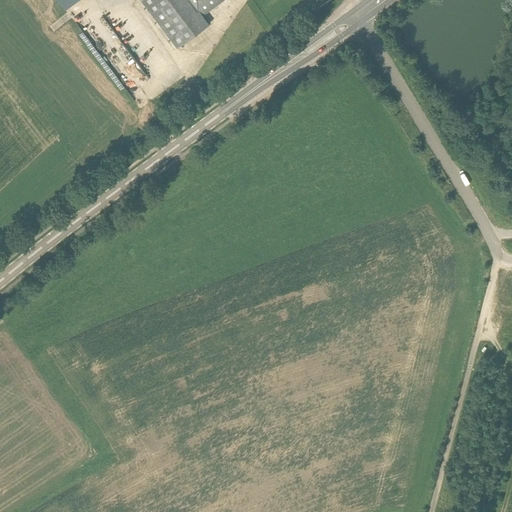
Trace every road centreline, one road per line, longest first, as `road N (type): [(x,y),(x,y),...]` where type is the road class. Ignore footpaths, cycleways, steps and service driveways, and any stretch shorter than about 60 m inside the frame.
road 1 (unclassified): [(432,511),(497,252),(358,16)]
road 2 (tertiary): [(0,281),(358,16)]
